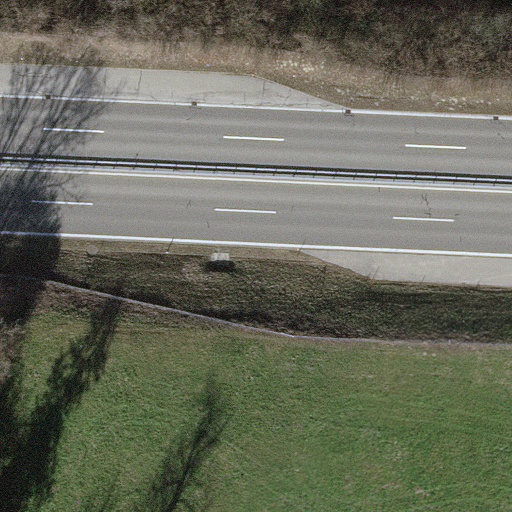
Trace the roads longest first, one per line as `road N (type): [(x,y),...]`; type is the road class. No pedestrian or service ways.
road 1 (trunk): [(0,201),(511,224)]
road 2 (trunk): [(511,151),(0,128)]
